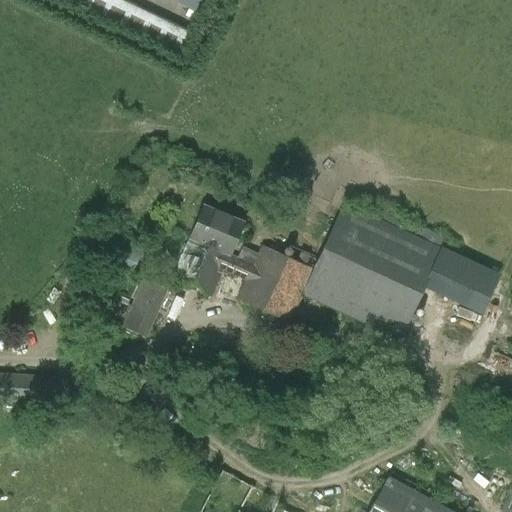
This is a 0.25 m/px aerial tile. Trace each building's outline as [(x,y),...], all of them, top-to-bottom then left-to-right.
[(237,257),(231,254),(244,223),(203,206),(188,240),(189,240),(171,278),(212,297),(223,271),(244,281),(236,299),(289,323),(302,294),(399,339),(426,289),(481,315),(499,274),(440,246),(439,247),(343,201),(335,218),(312,269),(297,261),(260,244),(256,252),(242,247),(237,257)] [(106,232),(96,252),(133,271),(138,260),(142,262),(145,254),(141,252),(143,250),(106,232)] [(122,327),(146,337),(167,288),(142,278),(130,306),(128,306),(126,310),(128,311),(122,327)] [(58,377),(0,373),(0,400),(56,404),(58,377)] [(228,408),(195,392),(189,403),(203,410),(199,419),(210,425),(210,423),(224,430),(227,424),(213,417),(214,415),(222,419),(228,408)] [(205,511),(237,511),(247,483),(218,474),(205,511)] [(454,511),(388,476),(368,511),(454,511)]
